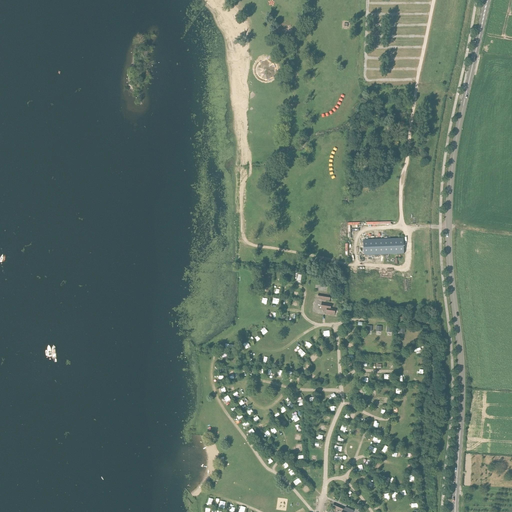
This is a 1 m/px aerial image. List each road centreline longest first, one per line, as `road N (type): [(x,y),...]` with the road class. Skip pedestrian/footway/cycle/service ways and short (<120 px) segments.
road 1 (secondary): [(455,507),(461,370),(448,207),(479,34)]
road 2 (track): [(367,0),(366,79),(417,79),(401,224),(448,227)]
road 3 (unknown): [(330,325),(366,317),(429,325),(432,380),(421,412),(427,511)]
